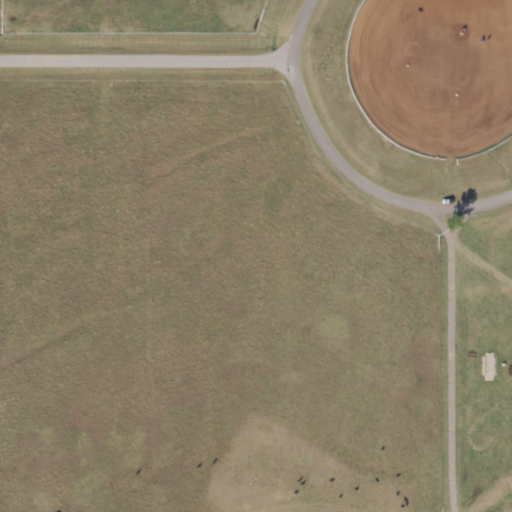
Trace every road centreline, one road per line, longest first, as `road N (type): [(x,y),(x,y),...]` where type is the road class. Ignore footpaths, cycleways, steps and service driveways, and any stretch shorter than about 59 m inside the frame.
road 1 (residential): [(455,207),(458,511)]
road 2 (residential): [(296,61),(322,137),(338,163),(373,188),(415,204),(463,208),(511,194)]
road 3 (residential): [(0,61),(296,61)]
